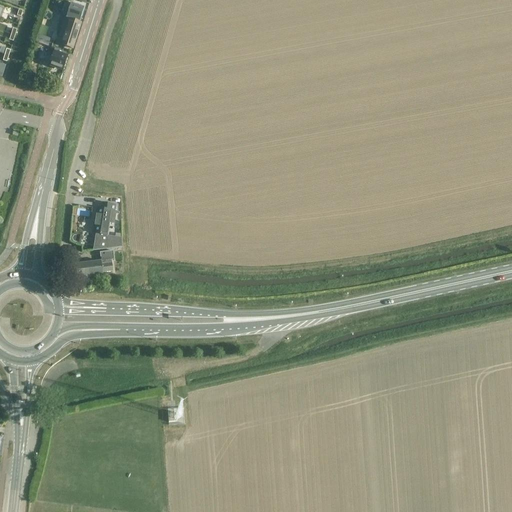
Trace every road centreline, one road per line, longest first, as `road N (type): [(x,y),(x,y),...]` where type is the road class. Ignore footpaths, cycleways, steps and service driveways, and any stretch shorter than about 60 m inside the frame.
road 1 (primary): [(335,310),(109,309)]
road 2 (unclassified): [(39,203),(98,0)]
road 3 (primary): [(127,330),(258,327),(335,310)]
road 4 (primary): [(335,310),(511,271)]
